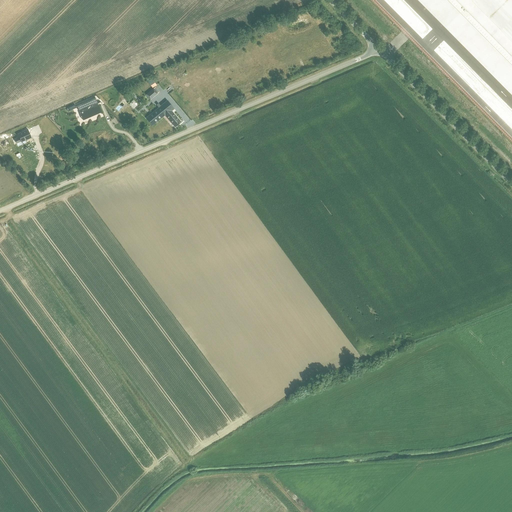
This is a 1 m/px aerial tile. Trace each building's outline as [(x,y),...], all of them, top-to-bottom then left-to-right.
[(511,0),(455,0),(496,40),(511,56),(511,0)] [(150,77),(146,80),(152,88),(156,85),(150,77)] [(152,90),(145,95),(149,100),(156,94),(157,93),(159,92),(155,87),(153,89),(153,88),(152,90)] [(85,103),(77,106),(78,109),(79,111),(80,111),(81,111),(81,112),(81,113),(84,111),(84,113),(85,114),(86,117),(87,117),(91,115),(91,116),(92,115),(93,115),(92,114),(92,113),(93,113),(94,113),(95,112),(96,113),(101,111),(101,112),(102,112),(99,105),(97,105),(97,104),(98,103),(97,101),(96,98),(85,103)] [(161,106),(159,103),(157,105),(159,107),(146,118),(152,125),(165,114),(175,126),(180,122),(171,110),(174,108),(167,100),(161,106)] [(50,128),(47,120),(42,122),(45,130),(50,128)] [(32,137),(28,129),(18,134),(19,137),(15,139),(17,144),(21,142),(32,137)]
